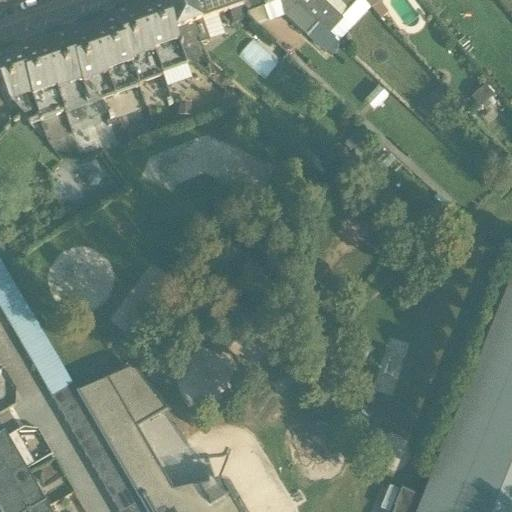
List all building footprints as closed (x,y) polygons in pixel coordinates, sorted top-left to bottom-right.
[(163,0),(122,15),(148,81),(185,67),(182,60),(163,0)] [(233,26),(248,21),(240,0),(164,0),(163,0),(182,60),(208,78),(212,76),(197,46),(222,38),(215,19),(228,13),(233,26)] [(294,8),(291,0),(240,0),(248,21),(257,28),(282,18),(325,56),(335,45),(294,8)] [(364,16),(352,0),(291,0),(294,8),(335,45),(364,16)] [(352,0),(364,16),(380,5),(376,0),(352,0)] [(122,15),(75,32),(99,98),(148,81),(122,15)] [(75,32),(52,40),(76,106),(99,98),(75,32)] [(52,40),(24,50),(48,116),(76,106),(52,40)] [(25,125),(48,116),(24,50),(0,58),(0,89),(10,107),(25,125)] [(488,83),(474,95),(482,105),(496,93),(488,83)] [(436,97),(420,103),(425,116),(441,110),(436,97)] [(149,259),(112,321),(136,335),(173,274),(149,259)] [(0,264),(0,314),(116,511),(142,511),(76,396),(0,264)] [(511,511),(511,280),(423,501),(400,491),(393,509),(393,510),(392,511),(511,511)] [(125,373),(76,396),(142,511),(241,511),(223,482),(169,494),(136,434),(165,414),(133,377),(125,373)] [(0,442),(0,511),(40,511),(42,511),(20,474),(32,467),(13,434),(0,442)]
